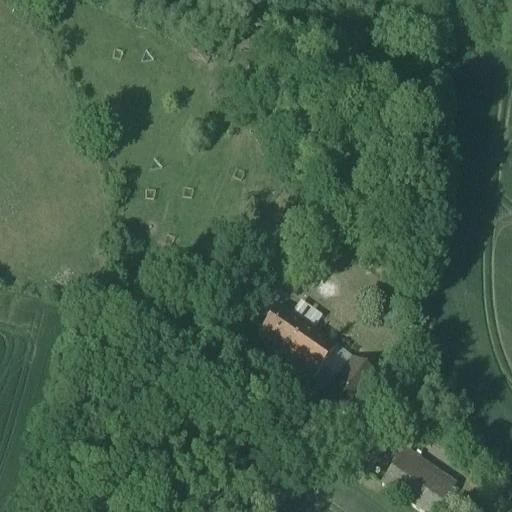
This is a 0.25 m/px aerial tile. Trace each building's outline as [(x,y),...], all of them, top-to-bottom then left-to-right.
[(372,36),(350,27),(344,41),(366,50),(372,36)] [(335,349),(278,309),(256,340),(313,381),(335,349)] [(206,361),(230,376),(248,348),(224,333),(206,361)] [(352,361),(321,404),(360,430),(390,388),(352,361)] [(355,444),(337,432),(328,446),(345,458),(355,444)] [(437,511),(450,493),(399,458),(380,486),(418,511),(437,511)]
